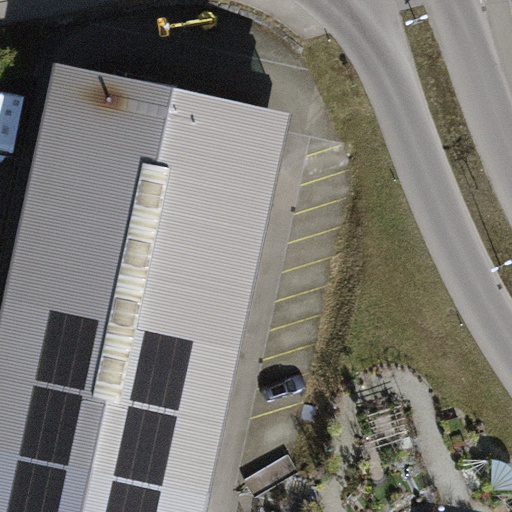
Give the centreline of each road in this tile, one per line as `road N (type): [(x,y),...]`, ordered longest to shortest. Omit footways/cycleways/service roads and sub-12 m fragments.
road 1 (secondary): [(360,0),(445,225),(511,350)]
road 2 (secondary): [(511,170),(446,0)]
